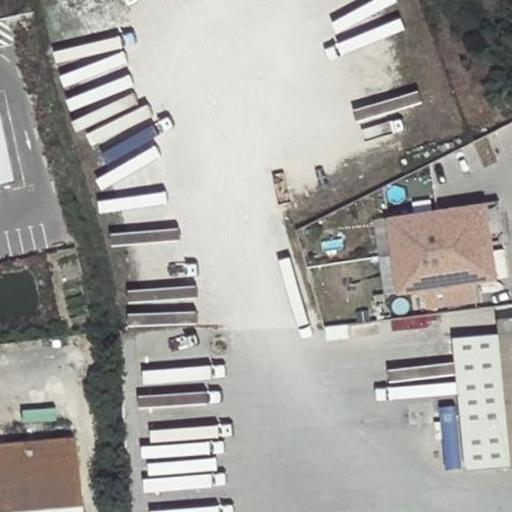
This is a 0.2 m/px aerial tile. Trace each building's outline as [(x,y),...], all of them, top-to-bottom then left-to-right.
[(499,198),(489,199),(492,219),(490,219),(498,275),(511,273),(499,198)] [(424,286),(427,306),(477,299),(474,279),(498,275),(490,219),(492,219),(489,199),(427,209),(388,215),(399,290),(424,286)] [(511,316),(499,318),(500,332),(505,389),(459,394),(466,469),(511,464),(511,316)] [(459,394),(505,389),(500,332),(454,336),(459,394)] [(445,469),(460,468),(455,405),(440,406),(445,469)] [(0,511),(81,511),(74,434),(0,441),(0,511)]
